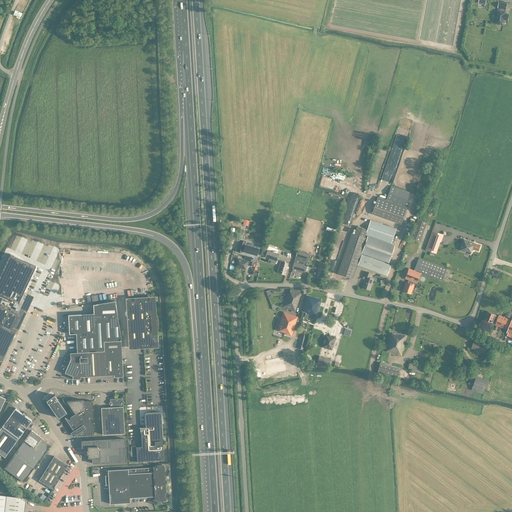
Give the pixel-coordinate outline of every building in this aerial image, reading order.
[(18,0),(15,15),(22,17),(26,0),(18,0)] [(507,4),(499,2),(498,8),(498,10),(495,23),(503,25),(504,20),(508,20),(509,14),(505,14),(505,12),(505,9),(506,9),(507,4)] [(409,193),(390,186),(386,200),(405,206),(409,193)] [(406,208),(378,198),(372,215),(401,224),(406,208)] [(419,219),(412,238),(420,241),(427,222),(419,219)] [(366,238),(367,236),(391,244),(396,230),(370,220),(367,230),(360,227),(357,226),(354,234),(351,233),(337,274),(352,279),(360,255),(361,253),(366,238)] [(432,231),(426,250),(435,253),(439,241),(440,242),(443,235),(432,231)] [(394,245),(391,244),(367,236),(366,238),(361,253),(388,263),(394,245)] [(463,239),(459,250),(461,251),(465,252),(466,251),(471,252),(470,254),(471,254),(473,249),(478,251),(480,246),(474,243),(473,242),(463,239)] [(246,241),(243,251),(256,255),(258,249),(252,247),(253,244),(246,241)] [(126,282),(127,299),(151,298),(153,298),(153,285),(152,285),(152,284),(156,285),(155,282),(154,277),(153,274),(151,272),(148,268),(147,266),(145,264),(143,266),(135,259),(126,254),(117,251),(107,249),(69,246),(69,245),(59,245),(61,277),(67,278),(126,282)] [(278,254),(267,250),(265,257),(276,261),(278,254)] [(297,251),(297,252),(296,255),(292,268),(293,269),(292,272),(298,274),(299,270),(304,272),(307,258),(308,254),(297,251)] [(0,365),(17,330),(19,324),(20,325),(32,300),(22,295),(23,292),(29,281),(36,266),(17,257),(14,256),(10,254),(6,262),(5,265),(0,274),(0,365)] [(320,262),(318,272),(322,273),(325,264),(326,264),(328,255),(326,254),(323,263),(320,262)] [(389,266),(365,257),(361,255),(357,265),(386,275),(389,266)] [(245,270),(248,261),(237,258),(234,267),(245,270)] [(410,294),(414,285),(412,285),(413,282),(416,283),(420,275),(421,276),(422,273),(442,280),(446,269),(418,259),(414,271),(408,269),(405,279),(408,280),(407,283),(405,282),(402,291),(410,294)] [(285,275),(288,263),(281,261),(277,273),(285,275)] [(362,279),(364,280),(362,288),(369,290),(373,279),(371,278),(372,274),(364,271),(362,279)] [(287,293),(284,300),(297,305),(301,293),(290,289),(289,294),(287,293)] [(315,320),(316,317),(321,299),(307,295),(301,312),(306,314),(305,317),(315,320)] [(127,299),(126,299),(129,336),(129,348),(143,347),(144,347),(146,347),(148,347),(148,349),(153,349),(152,346),(154,346),(154,337),(156,336),(156,330),(156,329),(157,327),(157,324),(157,322),(157,320),(156,318),(156,316),(155,314),(154,308),(152,308),(151,298),(127,299)] [(294,311),(295,312),(297,305),(284,300),(282,307),(291,310),(294,311)] [(121,340),(121,336),(115,301),(93,305),(93,314),(68,315),(69,334),(76,334),(77,353),(104,351),(103,341),(121,340)] [(492,324),(508,330),(511,320),(499,315),(498,316),(495,315),(495,314),(487,311),(484,319),(492,323),(492,324)] [(284,335),(288,336),(290,337),(297,317),(283,312),(276,330),(284,333),(284,335)] [(401,356),(406,336),(389,331),(384,352),(401,356)] [(330,336),(329,337),(325,335),(321,347),(332,350),(335,337),(330,336)] [(121,340),(103,341),(104,351),(105,375),(114,375),(114,377),(123,376),(121,340)] [(483,353),(486,345),(474,341),(471,349),(483,353)] [(72,379),(80,379),(80,377),(105,375),(104,351),(77,353),(70,353),(70,359),(65,373),(72,376),(72,379)] [(291,352),(265,358),(269,374),(295,368),(291,352)] [(330,360),(319,357),(317,362),(329,365),(330,360)] [(425,366),(410,362),(408,370),(423,374),(425,366)] [(397,378),(399,368),(379,363),(377,373),(397,378)] [(483,394),(487,380),(477,377),(471,390),(483,394)] [(47,400),(46,401),(47,402),(58,418),(66,412),(54,395),(53,396),(54,396),(47,400)] [(125,434),(123,405),(125,403),(123,401),(122,399),(118,399),(117,397),(115,399),(110,399),(110,402),(109,404),(110,405),(110,407),(101,408),(103,435),(125,434)] [(73,437),(76,434),(78,436),(94,435),(93,401),(83,401),(83,400),(67,402),(65,405),(72,416),(70,417),(69,420),(65,418),(68,422),(74,431),(70,433),(73,437)] [(0,454),(4,458),(18,439),(32,420),(25,415),(26,414),(24,412),(23,414),(15,408),(2,427),(0,429),(0,454)] [(132,462),(164,460),(161,412),(145,413),(146,427),(140,427),(140,431),(141,431),(142,446),(136,447),(136,446),(131,446),(132,462)] [(34,468),(46,452),(50,446),(40,439),(41,438),(32,431),(14,454),(4,468),(24,482),(34,468)] [(89,454),(89,458),(93,458),(93,464),(127,462),(125,439),(82,441),(82,448),(88,448),(89,451),(88,451),(88,454),(89,454)] [(53,489),(68,465),(54,456),(39,480),(53,489)] [(165,501),(164,466),(162,466),(162,465),(156,465),(157,467),(152,467),(152,468),(108,470),(110,504),(130,503),(129,498),(154,496),(154,499),(155,499),(156,501),(158,501),(158,504),(163,504),(161,501),(165,501)] [(0,511),(24,511),(26,501),(19,497),(0,494),(0,511)]
